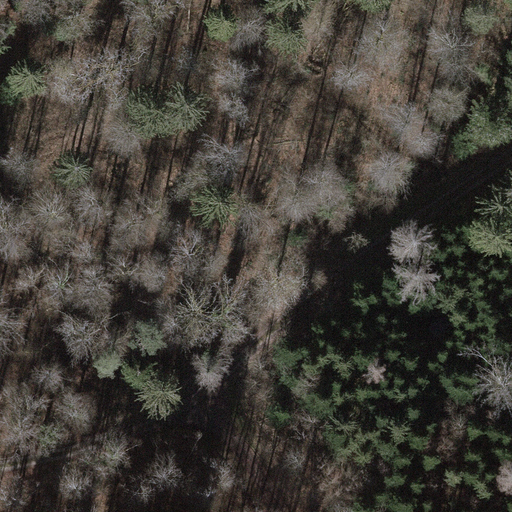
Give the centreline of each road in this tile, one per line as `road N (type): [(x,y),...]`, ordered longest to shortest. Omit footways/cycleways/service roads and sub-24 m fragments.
road 1 (track): [(511,153),(277,320),(210,390),(152,418),(0,460)]
road 2 (track): [(210,390),(280,511)]
